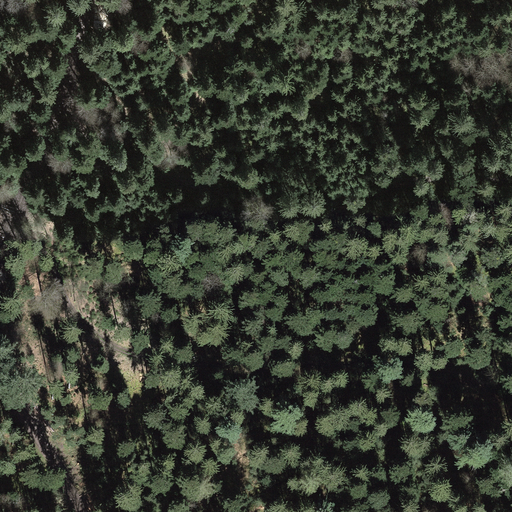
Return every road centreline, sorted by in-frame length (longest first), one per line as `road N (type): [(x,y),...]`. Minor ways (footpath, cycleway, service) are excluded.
road 1 (track): [(63,91),(99,165),(146,183),(173,181),(318,211),(422,178),(511,179)]
road 2 (track): [(173,181),(207,145),(238,128),(303,113),(439,0)]
road 3 (track): [(0,266),(89,0)]
road 4 (track): [(77,511),(0,384)]
